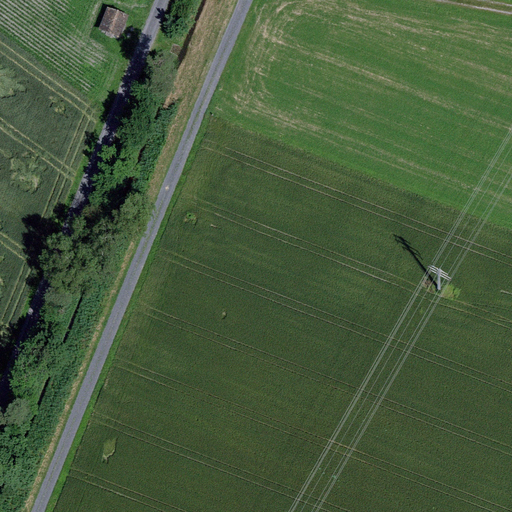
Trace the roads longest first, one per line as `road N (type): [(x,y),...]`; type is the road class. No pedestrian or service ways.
road 1 (track): [(247,0),(39,511)]
road 2 (track): [(0,399),(162,0)]
